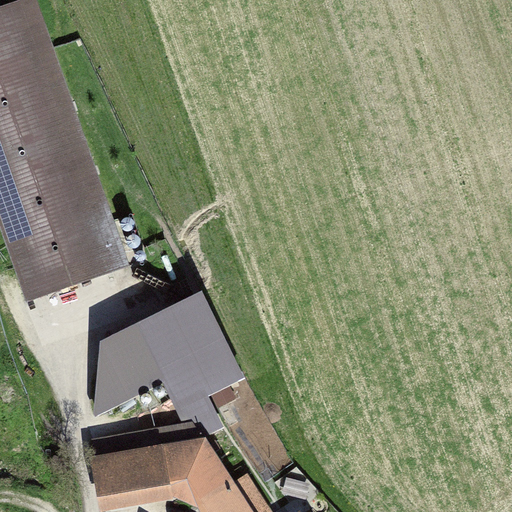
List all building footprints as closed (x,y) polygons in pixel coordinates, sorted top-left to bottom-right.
[(17,3),(0,8),(0,204),(27,281),(81,262),(87,279),(111,271),(17,3)] [(162,382),(190,424),(198,437),(217,428),(200,394),(236,377),(200,305),(104,352),(98,413),(162,382)] [(216,392),(222,405),(237,398),(231,385),(216,392)] [(269,511),(246,476),(230,486),(198,437),(190,424),(101,440),(96,462),(102,496),(166,485),(200,506),(204,511),(269,511)] [(282,493),(306,499),(310,483),(286,477),(282,493)]
